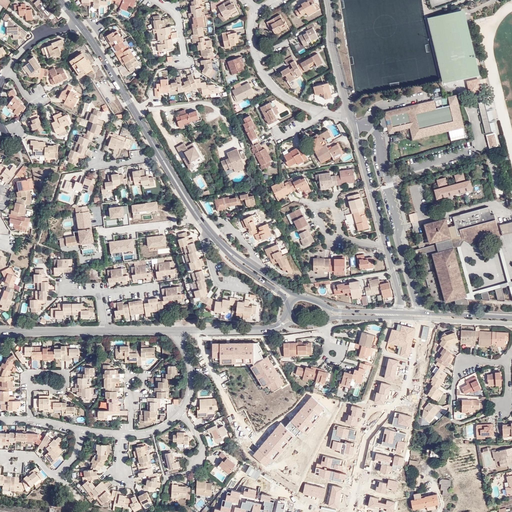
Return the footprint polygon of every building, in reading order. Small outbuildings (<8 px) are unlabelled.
[(85,0),(86,0),(86,5),(90,5),(90,8),(95,8),(95,4),(95,0),(85,0)] [(220,7),(223,12),(230,9),(231,10),(236,6),(232,0),(220,0),(219,1),(219,0),(206,0),(207,3),(208,7),(217,2),(220,7)] [(310,0),(295,0),(296,2),(292,5),(296,13),(300,11),(300,10),(303,8),(305,11),(314,6),(310,0)] [(25,11),(26,13),(26,17),(33,16),(32,7),(27,8),(26,1),(21,1),(22,3),(19,4),(19,1),(14,2),(15,10),(20,9),(20,11),(25,11)] [(193,2),(188,3),(186,3),(188,10),(184,11),(185,15),(189,14),(197,13),(197,9),(195,10),(193,2)] [(273,18),(274,21),(273,21),(276,26),(283,22),(284,23),(290,20),(287,14),(285,15),(281,6),(268,14),(270,19),(273,18)] [(466,9),(442,15),(432,19),(448,82),(462,79),(461,76),(466,75),(467,78),(482,74),(466,9)] [(152,28),(154,27),(162,26),(161,19),(158,19),(156,13),(147,15),(148,23),(151,23),(152,28)] [(197,13),(189,14),(190,22),(188,22),(189,26),(201,24),(200,13),(197,13)] [(7,26),(7,31),(13,31),(13,33),(13,36),(21,36),(21,34),(24,36),(27,33),(21,28),(19,30),(19,25),(14,25),(14,21),(8,17),(9,25),(7,26)] [(307,35),(316,30),(312,21),(307,23),(305,25),(306,28),(303,29),(303,28),(299,30),(303,39),(308,36),(307,35)] [(189,37),(201,35),(200,26),(202,26),(201,24),(189,26),(190,32),(188,33),(189,37)] [(154,32),(155,39),(157,39),(165,38),(164,32),(167,32),(166,25),(162,26),(154,27),(155,32),(154,32)] [(227,31),(227,30),(222,30),(224,45),(230,44),(230,42),(236,41),(235,38),(238,38),(236,29),(227,31)] [(106,42),(109,46),(110,45),(119,40),(120,39),(118,36),(117,36),(113,30),(110,32),(109,31),(104,35),(108,41),(106,42)] [(203,34),(201,35),(189,37),(189,42),(196,41),(196,44),(195,44),(195,48),(198,47),(209,45),(208,38),(204,39),(203,34)] [(66,44),(64,38),(63,37),(54,40),(55,42),(47,45),(49,51),(50,54),(58,51),(59,54),(63,52),(61,46),(66,44)] [(168,37),(165,38),(157,39),(157,43),(153,44),(155,51),(170,49),(169,37),(168,37)] [(112,51),(114,55),(125,48),(123,45),(122,45),(119,40),(110,45),(113,51),(112,51)] [(200,54),(201,59),(209,57),(208,53),(211,53),(209,45),(198,47),(199,55),(200,54)] [(317,46),(293,58),(299,67),(315,59),(316,60),(322,57),(317,46)] [(131,56),(126,47),(125,48),(114,55),(117,59),(119,58),(121,62),(131,56)] [(95,65),(84,49),(76,54),(87,71),(95,65)] [(299,69),(299,67),(293,58),(289,50),(282,54),(285,59),(289,58),(291,61),(288,62),(287,61),(278,66),(280,70),(283,69),(285,72),(284,73),(286,77),(293,73),(292,70),(294,68),(296,70),(299,69)] [(43,77),(44,74),(45,66),(42,65),(38,61),(37,62),(35,59),(37,58),(34,54),(30,58),(31,60),(26,64),(32,73),(40,75),(40,76),(43,77)] [(75,61),(83,73),(87,71),(76,54),(75,55),(77,59),(75,61)] [(244,67),(238,55),(226,60),(227,63),(225,64),(227,68),(230,67),(233,73),(244,67)] [(131,56),(121,62),(120,63),(122,67),(124,66),(127,71),(132,69),(130,65),(135,62),(132,56),(131,56)] [(209,57),(201,59),(199,59),(199,62),(202,62),(202,65),(200,68),(207,72),(211,65),(209,57)] [(50,69),(53,75),(55,81),(68,74),(63,66),(61,66),(61,65),(55,68),(54,67),(50,69)] [(191,86),(195,85),(191,78),(188,71),(184,73),(186,76),(182,77),(179,78),(181,82),(178,83),(178,86),(180,89),(183,87),(185,90),(191,87),(191,86)] [(165,83),(166,89),(175,88),(176,90),(181,90),(180,89),(178,86),(178,83),(177,75),(173,76),(174,80),(168,81),(168,82),(165,83)] [(329,75),(314,78),(315,86),(324,84),(325,91),(332,90),(329,75)] [(166,89),(165,83),(164,76),(157,77),(157,82),(153,82),(154,86),(152,87),(153,95),(157,94),(157,90),(166,89)] [(198,80),(198,77),(191,78),(195,85),(195,86),(199,85),(200,92),(208,90),(207,88),(212,87),(213,90),(217,89),(217,84),(212,84),(211,81),(203,82),(203,79),(198,80)] [(477,96),(483,95),(479,78),(468,81),(470,91),(476,90),(477,96)] [(249,79),(231,88),(236,99),(254,89),(249,79)] [(59,96),(65,99),(75,104),(78,97),(75,95),(76,92),(72,90),(74,85),(70,83),(68,88),(63,89),(59,96)] [(22,107),(24,109),(26,105),(19,100),(20,98),(14,95),(15,93),(12,88),(7,91),(10,96),(12,97),(9,102),(16,107),(14,109),(19,112),(22,107)] [(238,103),(256,93),(254,89),(236,99),(238,103)] [(463,128),(464,128),(458,102),(450,104),(448,96),(391,110),(392,113),(386,114),(386,116),(381,117),(383,128),(389,127),(389,130),(396,129),(397,131),(411,128),(414,137),(441,130),(445,143),(465,138),(463,128)] [(271,105),(267,100),(258,106),(266,121),(275,116),(273,112),(275,110),(272,105),(271,105)] [(486,133),(493,131),(485,101),(479,103),(486,133)] [(70,160),(78,163),(80,158),(78,157),(78,155),(81,156),(85,157),(86,153),(92,155),(93,152),(87,150),(92,138),(93,139),(96,131),(101,132),(106,120),(100,117),(101,114),(103,115),(104,111),(96,107),(95,112),(94,112),(91,119),(95,121),(92,129),(90,129),(87,136),(82,134),(79,141),(78,141),(75,149),(73,148),(70,155),(71,156),(70,160)] [(186,112),(184,107),(179,108),(176,109),(177,114),(180,126),(185,125),(184,122),(199,119),(196,109),(186,112)] [(30,118),(33,123),(31,124),(33,128),(39,126),(40,128),(44,127),(36,109),(31,111),(32,113),(30,114),(31,118),(30,118)] [(67,112),(64,114),(60,116),(60,117),(58,119),(54,120),(59,131),(67,127),(66,124),(72,121),(67,112)] [(258,141),(260,140),(254,126),(256,125),(250,113),(244,116),(245,120),(244,121),(246,124),(245,125),(253,143),(258,141)] [(314,148),(324,142),(326,141),(324,137),(330,134),(327,128),(319,133),(315,135),(314,132),(311,134),(311,135),(307,138),(313,148),(314,148)] [(175,141),(183,137),(180,131),(172,135),(175,141)] [(132,138),(128,137),(127,140),(120,137),(114,135),(114,133),(110,132),(108,139),(111,140),(110,145),(116,148),(115,151),(119,152),(121,146),(125,147),(126,145),(130,146),(133,139),(132,138)] [(488,147),(498,145),(495,132),(486,134),(488,147)] [(35,153),(45,155),(45,152),(46,145),(46,140),(39,139),(32,138),(31,143),(34,144),(33,149),(36,150),(35,153)] [(253,143),(252,144),(253,147),(255,151),(261,163),(259,164),(261,167),(271,162),(269,159),(271,158),(264,146),(261,148),(258,141),(253,143)] [(327,146),(324,142),(314,148),(320,159),(330,153),(331,154),(340,149),(336,141),(327,146)] [(184,143),(177,147),(181,155),(186,152),(188,156),(183,158),(188,166),(193,163),(192,161),(197,158),(199,161),(202,159),(204,161),(205,160),(194,142),(186,147),(184,143)] [(48,143),(48,145),(46,145),(45,152),(50,153),(50,155),(55,156),(56,150),(58,150),(59,143),(55,143),(54,144),(48,143)] [(287,163),(297,158),(302,156),(303,158),(307,156),(301,144),(298,146),(297,144),(292,146),(293,149),(287,152),(287,151),(284,152),(286,157),(285,157),(287,163)] [(222,161),(225,169),(230,167),(230,169),(234,167),(235,169),(243,166),(240,160),(243,159),(238,147),(228,152),(230,157),(222,161)] [(193,163),(188,166),(190,169),(204,161),(202,159),(199,161),(197,158),(192,161),(193,163)] [(243,159),(240,160),(243,166),(235,169),(235,171),(245,167),(244,163),(243,159)] [(0,167),(0,174),(2,175),(3,173),(9,177),(17,167),(13,164),(11,168),(2,164),(0,167)] [(26,166),(23,164),(16,173),(19,175),(26,166)] [(319,172),(320,179),(320,183),(323,183),(324,185),(329,185),(329,183),(333,183),(333,184),(342,183),(342,181),(350,180),(350,179),(355,179),(353,167),(340,169),(340,174),(336,174),(331,175),(330,171),(319,172)] [(151,185),(156,185),(156,183),(153,177),(151,177),(151,174),(147,175),(146,169),(134,170),(134,172),(130,173),(132,179),(136,179),(136,180),(143,180),(144,183),(151,182),(151,185)] [(122,181),(126,181),(125,174),(121,174),(121,172),(109,174),(110,181),(107,181),(107,183),(102,185),(103,193),(108,192),(108,189),(116,187),(115,184),(122,183),(122,181)] [(436,189),(435,189),(438,199),(474,189),(471,179),(469,174),(465,176),(464,172),(455,175),(456,178),(447,180),(446,177),(438,179),(439,183),(434,184),(436,189)] [(77,183),(68,180),(65,187),(74,190),(75,187),(82,190),(84,186),(90,189),(92,184),(96,185),(98,179),(94,177),(94,179),(83,175),(81,181),(78,180),(77,183)] [(279,193),(280,196),(285,194),(284,193),(289,190),(290,191),(297,188),(299,190),(304,188),(304,189),(310,186),(305,176),(301,178),(300,177),(294,180),(292,178),(289,179),(290,182),(285,184),(282,180),(271,185),(276,195),(279,193)] [(19,186),(20,189),(30,188),(28,178),(18,180),(19,186)] [(30,188),(20,189),(18,190),(19,196),(19,199),(19,202),(26,203),(31,204),(32,197),(30,188)] [(358,214),(359,221),(357,222),(359,229),(369,226),(360,191),(348,195),(352,212),(354,212),(355,215),(358,214)] [(219,202),(216,203),(218,210),(227,208),(227,206),(239,203),(240,207),(244,206),(242,199),(245,198),(247,204),(251,203),(252,204),(257,203),(255,194),(249,195),(248,192),(237,195),(237,196),(230,198),(229,196),(218,199),(219,202)] [(23,215),(25,207),(26,203),(19,202),(17,201),(15,209),(13,209),(12,213),(23,215)] [(147,213),(147,210),(157,209),(157,203),(133,205),(134,218),(141,217),(140,213),(147,213)] [(76,207),(77,213),(80,231),(80,236),(66,238),(68,245),(94,241),(89,205),(76,207)] [(124,219),(124,214),(129,213),(128,205),(110,208),(112,217),(119,216),(119,220),(124,219)] [(303,213),(300,206),(289,211),(293,219),(294,218),(298,227),(305,243),(314,239),(311,231),(309,231),(308,227),(311,226),(305,213),(303,213)] [(483,206),(475,208),(476,210),(482,235),(499,231),(494,212),(491,213),(488,214),(487,209),(484,210),(483,206)] [(475,239),(482,237),(482,235),(476,210),(454,216),(456,225),(449,227),(447,218),(438,221),(439,227),(437,227),(435,222),(426,224),(431,243),(438,241),(440,240),(439,236),(458,231),(458,233),(462,232),(463,236),(467,235),(475,239)] [(417,212),(410,214),(412,222),(419,221),(417,212)] [(25,216),(23,215),(12,213),(11,213),(10,217),(12,217),(11,221),(15,222),(15,225),(17,226),(17,228),(21,228),(21,230),(25,231),(27,227),(28,227),(29,220),(30,220),(31,217),(25,216)] [(245,218),(245,219),(248,225),(252,235),(259,232),(257,228),(258,228),(255,220),(256,219),(254,215),(245,218)] [(511,229),(511,220),(499,224),(502,233),(511,229)] [(274,236),(268,223),(260,226),(262,230),(260,231),(261,232),(257,234),(259,240),(263,238),(264,239),(274,236)] [(197,297),(208,294),(206,286),(207,286),(205,278),(207,277),(203,266),(201,258),(199,259),(196,251),(198,250),(194,238),(190,239),(188,240),(187,237),(189,236),(187,231),(179,234),(180,238),(179,238),(182,246),(184,245),(187,254),(185,254),(188,262),(190,262),(195,281),(194,282),(196,290),(195,290),(197,297)] [(458,247),(471,292),(468,293),(466,294),(467,299),(469,299),(476,299),(475,294),(494,289),(494,287),(494,286),(474,291),(462,246),(465,239),(464,239),(463,236),(462,232),(458,233),(458,231),(439,236),(440,240),(438,241),(439,243),(412,250),(413,253),(414,256),(441,249),(441,251),(455,248),(458,247)] [(105,245),(111,244),(112,257),(135,255),(134,240),(138,240),(137,234),(129,235),(129,242),(115,243),(114,237),(104,238),(105,245)] [(507,280),(493,284),(494,286),(494,287),(508,284),(511,293),(511,292),(511,278),(510,279),(498,234),(495,234),(507,280)] [(165,235),(148,237),(150,247),(167,244),(165,235)] [(284,255),(278,243),(266,248),(269,254),(270,254),(274,263),(280,261),(283,266),(284,266),(286,270),(289,268),(290,272),(295,271),(289,256),(287,257),(286,254),(284,255)] [(103,246),(95,249),(98,255),(105,252),(103,246)] [(458,303),(470,303),(469,299),(467,299),(466,294),(468,293),(455,248),(441,251),(434,254),(446,301),(456,298),(458,303)] [(360,265),(366,264),(375,263),(373,255),(365,256),(364,253),(358,254),(358,258),(361,258),(361,261),(360,262),(360,265)] [(443,302),(430,255),(427,255),(428,260),(422,262),(433,302),(443,302)] [(346,270),(346,257),(335,257),(335,260),(330,260),(325,260),(325,257),(314,257),(314,270),(318,271),(325,271),(335,271),(346,270)] [(67,272),(71,272),(71,267),(68,267),(68,259),(54,259),(53,272),(58,272),(67,272)] [(173,273),(178,273),(178,268),(172,268),(172,266),(171,261),(160,262),(161,267),(161,270),(158,270),(158,275),(163,275),(173,273)] [(117,264),(114,265),(115,269),(112,269),(113,277),(109,277),(110,282),(115,281),(124,280),(128,280),(127,275),(124,275),(124,272),(123,268),(117,268),(117,264)] [(148,269),(147,264),(135,266),(136,273),(134,274),(134,279),(139,278),(148,277),(152,276),(151,271),(148,272),(148,269)] [(14,273),(10,265),(3,269),(5,273),(4,278),(6,279),(16,282),(18,274),(14,273)] [(48,290),(48,277),(45,277),(42,277),(42,273),(43,273),(43,268),(34,269),(34,273),(33,273),(33,281),(40,281),(40,290),(35,290),(34,299),(30,299),(30,307),(31,307),(31,312),(39,312),(39,307),(37,307),(37,303),(39,303),(43,303),(44,299),(46,299),(46,290),(48,290)] [(371,285),(366,286),(367,294),(383,291),(383,294),(393,292),(390,280),(386,281),(385,279),(380,280),(380,277),(370,279),(371,285)] [(6,288),(4,296),(12,299),(16,287),(15,286),(16,282),(6,279),(4,283),(9,285),(8,288),(6,288)] [(353,295),(363,293),(360,279),(334,284),(335,290),(343,288),(344,292),(348,291),(352,290),(353,294),(353,295)] [(168,295),(165,295),(166,300),(170,300),(179,298),(184,298),(183,293),(180,293),(179,286),(167,287),(168,292),(168,295)] [(501,287),(495,288),(497,299),(504,300),(501,287)] [(491,300),(489,291),(482,293),(484,299),(491,300)] [(0,303),(0,307),(2,306),(3,307),(10,309),(12,299),(4,296),(3,295),(0,303)] [(236,307),(238,307),(238,311),(245,312),(245,313),(252,314),(252,312),(257,313),(258,305),(254,304),(253,306),(250,306),(251,299),(247,299),(246,301),(239,300),(240,298),(232,297),(231,299),(224,298),(224,301),(216,300),(213,298),(208,305),(210,310),(223,312),(223,309),(230,309),(231,304),(235,305),(234,312),(236,312),(236,307)] [(146,302),(147,312),(152,311),(152,307),(156,307),(160,307),(161,310),(165,310),(164,300),(160,300),(160,298),(151,299),(151,301),(146,302)] [(131,301),(132,311),(136,310),(141,309),(145,309),(144,299),(131,301)] [(118,302),(119,306),(119,309),(116,310),(117,315),(122,314),(126,313),(131,313),(129,303),(125,304),(125,301),(118,302)] [(55,310),(55,308),(50,308),(50,316),(54,316),(54,318),(62,318),(62,315),(79,315),(79,318),(88,318),(88,316),(92,316),(92,308),(88,308),(88,310),(84,310),(84,308),(84,303),(58,303),(58,308),(58,310),(55,310)] [(106,323),(113,322),(112,304),(105,304),(106,323)] [(478,325),(477,330),(477,339),(480,339),(480,343),(486,344),(486,342),(493,342),(493,331),(481,330),(482,325),(478,325)] [(473,343),(477,343),(477,339),(477,330),(463,329),(462,341),(468,341),(468,340),(473,341),(473,343)] [(493,331),(493,342),(493,343),(497,343),(497,345),(506,345),(506,339),(506,337),(509,337),(510,331),(493,331)] [(357,357),(367,359),(368,355),(370,347),(369,347),(372,335),(361,332),(357,344),(355,343),(354,348),(360,349),(357,357)] [(441,345),(444,346),(450,350),(452,346),(451,344),(460,340),(457,332),(449,335),(445,333),(443,337),(444,338),(443,339),(444,340),(441,345)] [(125,363),(129,363),(129,361),(129,355),(128,341),(125,341),(125,346),(120,346),(120,350),(116,350),(116,358),(125,358),(125,363)] [(296,344),(282,344),(283,356),(288,356),(289,357),(296,357),(296,356),(306,355),(306,352),(311,352),(311,343),(305,343),(305,346),(301,346),(301,342),(296,342),(296,344)] [(258,344),(212,344),(213,358),(220,358),(220,365),(252,364),(253,366),(250,368),(263,389),(269,385),(273,391),(284,384),(267,357),(264,359),(260,353),(262,351),(258,344)] [(141,352),(141,362),(146,361),(146,358),(146,355),(155,354),(154,349),(148,349),(148,346),(140,346),(141,352)] [(442,353),(437,361),(439,362),(448,367),(449,368),(454,358),(451,356),(453,352),(450,350),(444,346),(440,352),(442,353)] [(62,357),(62,360),(62,362),(66,362),(66,347),(62,347),(61,350),(55,349),(55,352),(55,357),(62,357)] [(70,350),(70,347),(66,347),(66,362),(69,362),(69,357),(78,357),(78,350),(70,350)] [(28,357),(32,357),(32,353),(32,349),(22,349),(22,352),(21,353),(20,351),(17,354),(24,365),(27,362),(23,356),(25,354),(28,355),(28,357)] [(39,358),(39,361),(44,361),(44,350),(44,349),(35,349),(35,353),(32,353),(32,357),(32,358),(39,358)] [(48,358),(55,359),(55,357),(55,352),(48,352),(47,350),(44,350),(44,361),(48,361),(48,358)] [(137,365),(141,365),(141,362),(141,352),(136,352),(136,354),(129,355),(129,361),(137,361),(137,365)] [(3,367),(10,371),(15,372),(16,369),(12,367),(14,362),(17,360),(14,356),(9,360),(7,365),(4,364),(3,367)] [(366,370),(367,364),(360,362),(357,370),(354,370),(353,372),(348,371),(347,373),(344,372),(341,382),(341,384),(344,385),(344,387),(349,389),(351,379),(355,379),(354,382),(361,384),(365,370),(366,370)] [(432,380),(435,382),(441,386),(448,375),(444,372),(448,367),(439,362),(437,366),(440,368),(432,380)] [(177,372),(175,372),(175,367),(175,364),(169,364),(169,372),(163,372),(163,376),(171,377),(177,376),(177,372)] [(103,365),(104,377),(105,377),(119,377),(119,373),(115,373),(115,370),(113,370),(112,366),(110,366),(110,365),(103,365)] [(0,380),(3,381),(10,381),(13,381),(15,381),(15,377),(8,376),(10,371),(3,367),(0,375),(4,376),(4,377),(0,376),(0,380)] [(319,382),(324,383),(327,373),(322,372),(322,370),(310,367),(310,369),(304,367),(304,369),(297,367),(295,373),(300,374),(299,376),(302,377),(302,379),(307,380),(307,379),(315,381),(314,383),(318,384),(319,382)] [(78,373),(78,377),(86,377),(90,377),(90,375),(93,375),(93,368),(84,368),(84,373),(78,373)] [(498,384),(504,384),(502,370),(496,371),(496,373),(493,373),(493,374),(489,375),(490,383),(498,383),(498,384)] [(169,380),(171,380),(171,377),(163,376),(157,376),(157,380),(159,380),(159,386),(169,386),(169,380)] [(75,383),(75,387),(89,387),(89,383),(86,383),(86,377),(78,377),(78,383),(75,383)] [(105,387),(106,387),(115,387),(115,383),(114,383),(114,381),(119,381),(119,377),(105,377),(105,387)] [(475,392),(483,387),(478,377),(470,381),(471,384),(464,388),(468,394),(474,391),(475,392)] [(1,387),(1,391),(10,391),(13,391),(13,385),(10,385),(10,381),(3,381),(3,387),(1,387)] [(440,389),(441,386),(435,382),(433,385),(434,386),(432,389),(433,390),(430,394),(438,399),(440,395),(439,395),(442,390),(440,389)] [(169,386),(159,386),(155,386),(155,390),(158,390),(157,397),(161,397),(167,396),(167,391),(169,391),(169,386)] [(89,387),(75,387),(72,387),(72,392),(77,392),(77,396),(81,396),(81,398),(92,398),(91,390),(90,390),(90,387),(89,387)] [(106,387),(106,396),(108,397),(116,396),(116,392),(118,392),(120,392),(120,387),(115,387),(106,387)] [(10,397),(10,391),(1,391),(0,391),(0,397),(0,396),(0,400),(10,401),(15,401),(15,397),(10,397)] [(49,409),(49,401),(49,399),(43,399),(43,396),(38,396),(38,411),(43,411),(43,408),(49,409)] [(110,410),(119,410),(121,410),(121,405),(117,405),(117,402),(119,402),(119,396),(118,396),(116,396),(108,397),(108,402),(110,402),(110,410)] [(150,409),(157,408),(158,408),(158,407),(161,407),(160,402),(161,402),(161,397),(157,397),(148,397),(148,400),(150,400),(150,409)] [(325,409),(311,397),(290,422),(301,431),(305,435),(321,416),(320,415),(325,409)] [(211,407),(211,410),(216,410),(215,403),(213,403),(213,398),(201,398),(201,406),(199,407),(199,415),(208,415),(208,410),(208,407),(211,407)] [(479,408),(482,408),(482,401),(463,400),(463,404),(465,404),(465,413),(470,413),(471,412),(471,409),(479,409),(479,408)] [(22,405),(22,401),(15,401),(10,401),(10,404),(5,404),(6,410),(19,410),(19,405),(22,405)] [(49,401),(49,409),(49,413),(54,413),(54,410),(62,411),(62,403),(57,403),(57,401),(49,401)] [(66,401),(62,401),(62,403),(62,411),(62,415),(66,415),(66,412),(75,413),(75,406),(66,406),(66,401)] [(442,407),(439,405),(430,403),(426,408),(423,418),(431,423),(435,418),(433,417),(438,410),(440,411),(442,407)] [(362,409),(351,406),(350,410),(352,411),(351,416),(349,415),(347,421),(346,420),(345,423),(356,426),(358,418),(360,418),(362,409)] [(150,409),(145,409),(145,413),(139,414),(140,422),(155,421),(155,418),(155,414),(157,414),(157,408),(150,409)] [(119,414),(119,410),(110,410),(98,410),(98,417),(107,417),(107,420),(112,420),(112,414),(119,414)] [(410,428),(412,417),(399,414),(398,418),(394,417),(392,426),(405,429),(406,427),(410,428)] [(301,431),(290,422),(285,429),(295,437),(301,431)] [(224,436),(229,433),(225,424),(218,427),(217,424),(208,429),(210,433),(213,432),(217,443),(225,439),(224,436)] [(479,425),(479,435),(488,435),(488,436),(497,435),(497,424),(492,424),(492,426),(487,426),(487,424),(479,425)] [(285,429),(280,425),(253,456),(266,467),(271,461),(273,463),(295,437),(285,429)] [(174,440),(178,440),(185,441),(185,444),(189,444),(190,436),(187,436),(188,433),(179,431),(179,434),(175,434),(174,440)] [(18,440),(18,432),(12,432),(12,433),(7,433),(6,445),(12,446),(12,441),(18,441),(18,440)] [(18,440),(22,440),(27,440),(27,433),(18,432),(18,440)] [(37,443),(40,445),(45,437),(41,434),(27,433),(27,440),(38,441),(37,443)] [(52,437),(48,434),(45,437),(40,445),(39,447),(43,449),(48,442),(51,444),(47,448),(50,451),(57,445),(60,442),(58,440),(57,441),(55,440),(53,442),(51,439),(52,437)] [(135,456),(139,455),(147,453),(149,453),(148,449),(146,449),(145,445),(144,443),(137,445),(138,447),(136,448),(136,451),(137,453),(135,454),(135,456)] [(110,454),(111,454),(111,450),(108,449),(108,445),(98,444),(98,449),(100,449),(100,453),(101,453),(106,454),(110,454)] [(63,452),(57,445),(50,451),(45,455),(54,464),(58,461),(56,459),(63,452)] [(500,460),(502,467),(511,464),(511,453),(511,447),(497,451),(498,458),(501,457),(502,459),(500,460)] [(497,451),(496,450),(493,450),(496,461),(500,460),(502,459),(501,457),(498,458),(497,451)] [(179,466),(177,460),(176,461),(173,451),(166,453),(170,468),(179,466)] [(225,459),(222,463),(225,466),(232,471),(238,463),(230,457),(230,456),(224,451),(221,455),(228,459),(227,461),(225,459)] [(98,457),(96,457),(94,462),(95,463),(100,465),(102,467),(103,467),(106,462),(104,460),(105,459),(106,454),(101,453),(100,458),(98,457)] [(140,466),(151,463),(153,463),(151,458),(149,459),(147,453),(139,455),(140,461),(139,462),(140,466)] [(87,476),(90,476),(99,474),(98,471),(95,471),(97,468),(98,469),(100,465),(95,463),(91,469),(86,470),(87,476)] [(154,473),(151,463),(140,466),(141,473),(139,473),(139,477),(149,474),(154,473)] [(33,476),(29,479),(34,485),(43,477),(39,473),(36,475),(33,471),(30,473),(31,474),(33,476)] [(153,486),(155,486),(155,485),(156,481),(157,477),(159,476),(158,472),(154,473),(149,474),(149,478),(149,480),(147,480),(146,484),(153,486)] [(85,483),(91,491),(93,490),(97,486),(94,482),(94,479),(101,478),(100,474),(99,474),(90,476),(87,476),(85,477),(86,480),(89,480),(85,483)] [(440,490),(443,490),(443,494),(449,495),(452,479),(439,477),(438,483),(441,483),(440,490)] [(10,488),(10,491),(10,492),(14,492),(14,489),(15,478),(3,478),(3,487),(10,488)] [(31,489),(34,485),(29,479),(27,478),(24,480),(26,483),(23,485),(19,484),(19,479),(15,478),(14,489),(18,490),(25,490),(29,487),(31,489)] [(214,484),(207,484),(207,486),(202,485),(202,481),(202,478),(198,478),(198,485),(198,494),(213,495),(214,484)] [(377,487),(376,491),(385,493),(386,488),(397,490),(399,481),(388,479),(387,484),(379,482),(378,487),(377,487)] [(101,495),(108,489),(109,488),(103,481),(97,486),(93,490),(98,497),(101,495)] [(83,485),(89,492),(91,491),(85,483),(83,485)] [(186,499),(191,499),(192,491),(187,491),(188,488),(188,487),(179,486),(179,484),(174,484),(172,495),(187,497),(186,499)] [(322,499),(325,489),(305,485),(303,494),(322,499)] [(328,506),(338,509),(342,488),(333,486),(328,506)] [(101,495),(106,502),(111,498),(113,498),(114,494),(108,489),(101,495)] [(120,501),(126,502),(127,497),(127,493),(122,493),(123,491),(118,490),(116,499),(116,503),(120,503),(120,501)] [(131,497),(127,497),(126,502),(125,506),(129,506),(129,502),(131,502),(134,507),(141,504),(135,492),(130,494),(131,497)] [(148,492),(140,495),(144,504),(152,500),(148,492)] [(106,502),(101,495),(98,497),(97,498),(103,504),(106,502)] [(414,511),(429,507),(437,505),(441,504),(439,495),(423,499),(423,497),(416,499),(417,500),(412,501),(414,511)] [(370,497),(368,507),(374,509),(375,506),(387,509),(386,511),(388,511),(392,511),(395,503),(387,501),(386,504),(378,503),(379,499),(370,497)]
